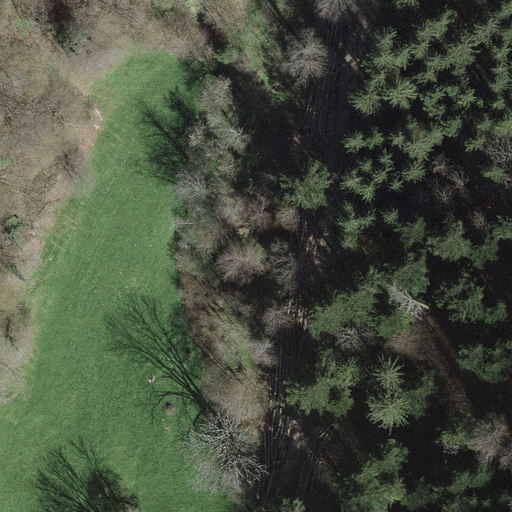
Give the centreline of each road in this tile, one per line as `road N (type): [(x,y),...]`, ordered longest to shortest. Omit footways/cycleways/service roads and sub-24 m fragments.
road 1 (track): [(373,0),(343,102),(301,427),(280,511)]
road 2 (track): [(296,455),(319,438),(511,186)]
